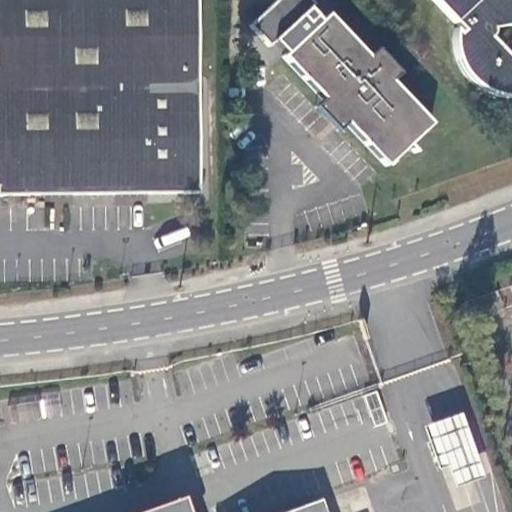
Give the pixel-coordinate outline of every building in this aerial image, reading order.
[(194,0),(0,0),(0,196),(198,194),(194,0)] [(357,125),(397,166),(438,126),(397,85),(405,77),(384,55),(376,62),(315,0),(285,0),(256,27),(330,101),(324,107),(349,133),(357,125)] [(511,0),(443,0),(463,22),(461,37),(461,49),(463,60),(470,72),(481,85),(491,91),(506,95),(511,95),(511,0)] [(426,423),(446,487),(485,476),(466,411),(426,423)] [(186,511),(183,504),(159,511),(324,511),(320,499),(281,511),(186,511)]
